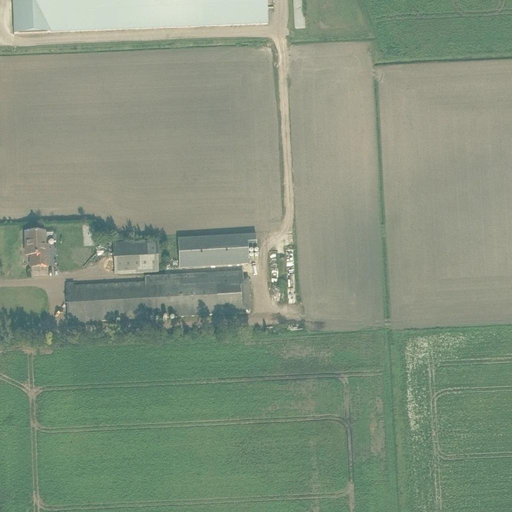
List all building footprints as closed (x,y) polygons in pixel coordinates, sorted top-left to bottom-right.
[(267,25),(266,0),(12,0),(13,35),(267,25)] [(30,256),(30,268),(48,267),(48,252),(44,252),(44,233),(25,234),(25,256),(30,256)] [(256,250),(255,235),(178,239),(179,269),(248,266),(248,250),(256,250)] [(113,244),(114,276),(158,274),(157,242),(113,244)] [(73,283),(66,284),(67,287),(65,287),(67,325),(94,323),(94,325),(98,325),(98,323),(250,314),(248,277),(243,278),(242,272),(144,278),(144,283),(74,287),(73,283)]
